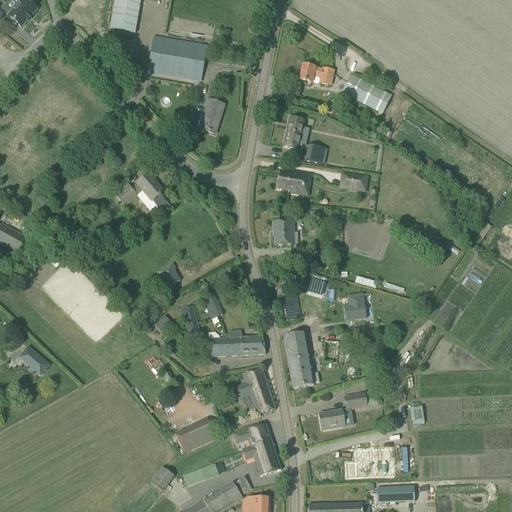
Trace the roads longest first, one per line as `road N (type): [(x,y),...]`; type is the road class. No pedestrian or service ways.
road 1 (tertiary): [(0,92),(46,35),(65,32),(166,152),(200,175),(240,184)]
road 2 (residential): [(293,511),(265,312)]
road 3 (tertiary): [(240,184),(280,0)]
road 4 (tertiary): [(265,312),(240,184)]
